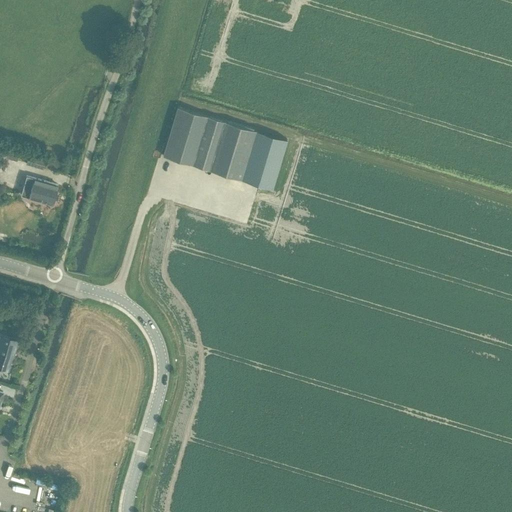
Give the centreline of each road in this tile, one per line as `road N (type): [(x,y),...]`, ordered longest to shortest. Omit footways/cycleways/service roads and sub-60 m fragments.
road 1 (tertiary): [(53,277),(122,301),(156,342),(161,379),(126,511)]
road 2 (unclassified): [(53,277),(138,0)]
road 3 (unclassified): [(0,465),(49,291)]
